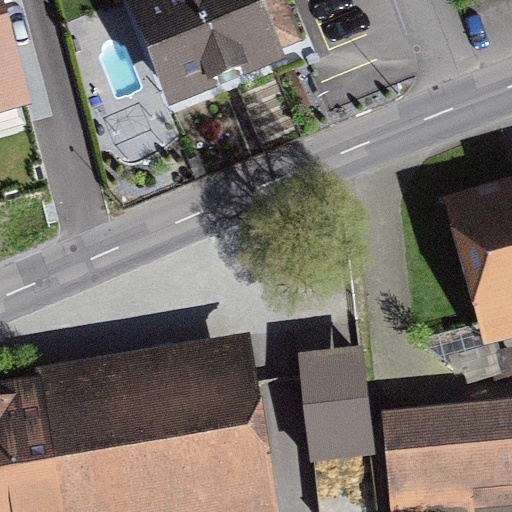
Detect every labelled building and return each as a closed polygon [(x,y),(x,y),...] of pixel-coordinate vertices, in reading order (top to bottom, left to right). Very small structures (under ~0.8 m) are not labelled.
[(274,0),(134,0),(168,88),(290,41),(274,0)] [(0,57),(0,96),(10,94),(0,57)] [(511,206),(476,216),(502,316),(511,312),(511,206)] [(355,371),(302,377),(311,471),(364,466),(355,371)] [(261,511),(240,385),(0,424),(0,511),(261,511)] [(511,419),(396,431),(401,511),(444,511),(511,505),(511,419)]
